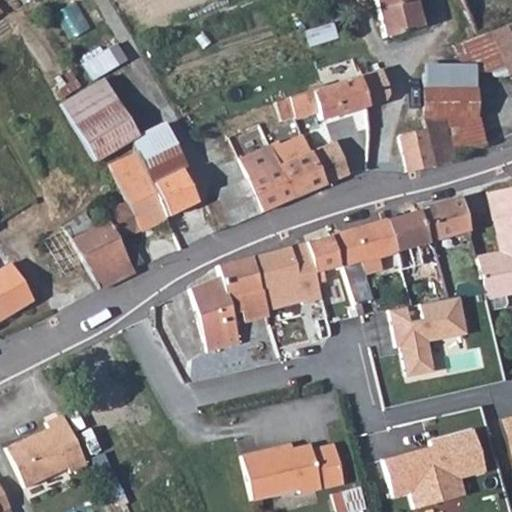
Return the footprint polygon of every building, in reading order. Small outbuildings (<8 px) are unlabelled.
[(381,36),(419,26),(412,0),(408,0),(374,7),(381,36)] [(456,0),(474,33),(503,22),(492,0),(456,0)] [(511,18),(511,0),(492,0),(503,22),(511,18)] [(351,16),(328,24),(331,33),(339,31),(341,35),(356,30),(351,16)] [(511,72),(511,20),(488,31),(506,71),(508,74),(511,72)] [(488,31),(452,45),(464,72),(472,72),(506,71),(488,31)] [(128,65),(115,47),(88,63),(98,80),(128,65)] [(378,69),(355,77),(364,107),(384,100),(388,94),(378,69)] [(472,72),(464,72),(421,72),(421,90),(472,89),(472,72)] [(285,99),(290,116),(291,119),(313,113),(317,120),(364,107),(355,77),(285,99)] [(131,139),(98,80),(58,105),(92,163),(125,142),(131,139)] [(421,90),(422,117),(440,118),(472,117),(472,89),(421,90)] [(285,99),(271,103),(277,121),(290,116),(285,99)] [(431,165),(453,161),(449,149),(440,118),(422,117),(418,118),(421,130),(423,129),(431,165)] [(440,118),(449,149),(479,141),(472,117),(440,118)] [(147,185),(176,170),(154,128),(131,139),(125,142),(129,149),(131,153),(147,185)] [(403,170),(431,165),(423,129),(421,130),(412,132),(398,135),(396,139),(403,170)] [(288,198),(319,185),(303,147),(298,134),(282,141),(286,149),(280,150),(276,140),(265,146),(288,198)] [(319,185),(345,174),(332,141),(313,148),(311,144),(303,147),(319,185)] [(257,211),(288,198),(265,146),(235,159),(243,178),(257,211)] [(138,230),(163,217),(147,185),(131,153),(105,167),(124,203),(138,230)] [(147,185),(163,217),(192,202),(176,170),(147,185)] [(213,231),(257,211),(243,178),(212,192),(215,201),(204,207),(213,231)] [(511,183),(484,191),(490,221),(496,220),(502,251),(496,252),(475,256),(483,298),(482,299),(484,309),(502,305),(505,305),(503,293),(511,290),(511,183)] [(466,229),(458,197),(424,206),(432,237),(466,229)] [(100,288),(131,272),(129,267),(139,262),(129,243),(119,249),(115,242),(138,230),(124,203),(88,222),(84,214),(62,225),(63,228),(82,263),(100,288)] [(416,211),(384,219),(393,252),(396,262),(409,259),(406,248),(425,243),(416,211)] [(393,252),(384,219),(328,235),(337,265),(349,309),(351,317),(358,315),(355,303),(367,300),(360,274),(379,269),(375,256),(393,252)] [(490,221),(496,252),(502,251),(496,220),(490,221)] [(82,263),(63,228),(42,239),(61,274),(82,263)] [(337,265),(328,235),(302,242),(310,273),(337,265)] [(310,273),(302,242),(248,257),(257,289),(293,279),(299,299),(300,303),(308,301),(306,290),(314,288),(310,273)] [(248,257),(214,266),(218,279),(186,288),(204,351),(235,342),(227,314),(238,311),(241,322),(265,315),(263,309),(257,289),(248,257)] [(0,318),(29,301),(7,264),(0,268),(0,318)] [(263,309),(299,299),(293,279),(257,289),(263,309)] [(454,294),(384,308),(392,347),(395,347),(401,376),(429,371),(422,340),(462,332),(454,294)] [(316,318),(322,316),(319,308),(314,310),(316,318)] [(82,409),(97,442),(143,421),(127,388),(82,409)] [(511,412),(496,418),(510,467),(511,466),(511,412)] [(21,485),(62,465),(65,472),(82,463),(58,413),(40,421),(43,427),(3,447),(21,485)] [(376,458),(387,495),(404,490),(409,506),(460,495),(454,479),(481,473),(466,428),(424,440),(425,442),(376,458)] [(147,441),(116,458),(124,473),(127,472),(136,489),(158,477),(153,469),(165,462),(155,445),(151,448),(147,441)] [(275,452),(274,447),(237,455),(247,499),(294,489),(295,493),(337,483),(328,445),(305,450),(304,445),(284,450),(275,452)] [(88,458),(100,484),(112,479),(99,453),(88,458)] [(359,511),(359,509),(364,507),(358,484),(329,492),(335,511),(359,511)] [(8,511),(0,495),(0,511),(8,511)]
